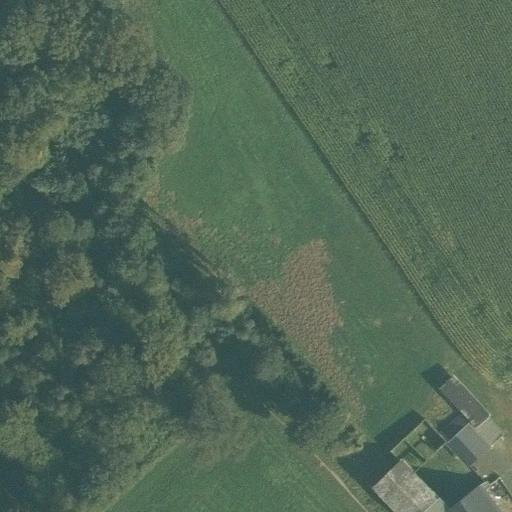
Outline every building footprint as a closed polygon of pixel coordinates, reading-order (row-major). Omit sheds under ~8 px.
[(436,390),(460,414),(476,430),(485,421),(486,420),(448,380),(436,390)] [(476,430),(460,414),(437,435),(445,443),(467,467),(491,446),(476,430)] [(411,475),(445,443),(437,435),(423,420),(388,453),(398,462),(411,475)] [(476,430),(491,446),(501,437),(495,431),(485,421),(476,430)] [(398,462),(369,489),(391,511),(423,511),(436,500),(411,475),(398,462)] [(496,511),(478,488),(447,511),(446,511),(496,511)] [(446,511),(447,511),(436,500),(423,511),(446,511)]
